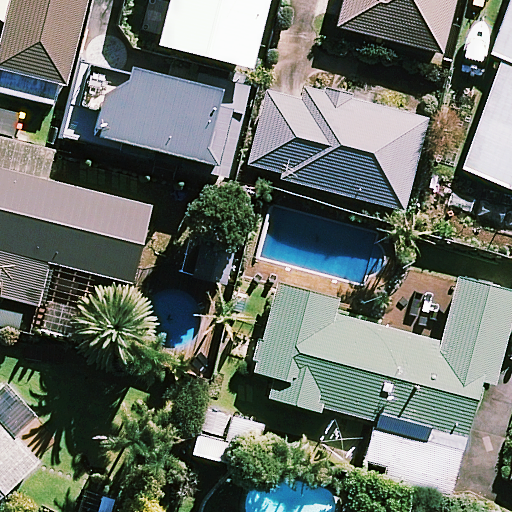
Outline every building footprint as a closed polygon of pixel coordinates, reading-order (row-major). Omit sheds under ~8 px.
[(0,0),(0,25),(6,27),(0,49),(0,99),(57,114),(85,0),(0,0)] [(168,0),(153,61),(246,84),(267,0),(168,0)] [(454,0),(347,0),(338,36),(438,62),(454,0)] [(465,172),(511,188),(511,2),(494,57),(504,61),(465,172)] [(228,184),(250,92),(197,79),(192,102),(76,73),(58,142),(228,184)] [(424,128),(269,88),(245,178),(401,218),(424,128)] [(149,216),(0,176),(0,303),(37,313),(48,270),(129,292),(149,216)] [(511,316),(511,303),(405,275),(389,336),(330,320),(332,311),(275,296),(253,380),(276,386),(270,407),(317,420),(319,413),(374,428),(360,480),(448,504),(478,389),(492,393),(511,316)] [(0,391),(0,502),(36,468),(13,443),(32,425),(0,392),(0,391)] [(202,409),(191,464),(231,473),(236,453),(258,458),(266,423),(202,409)]
